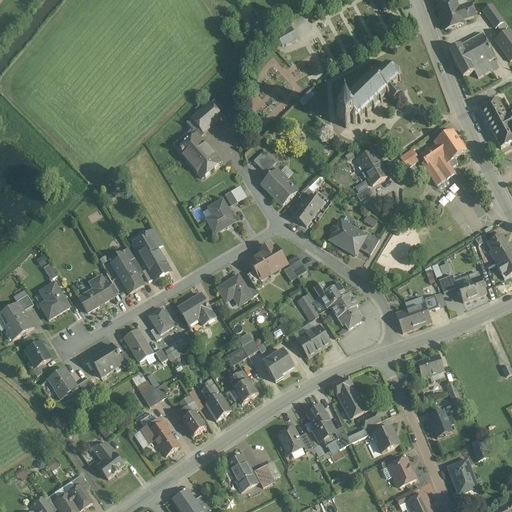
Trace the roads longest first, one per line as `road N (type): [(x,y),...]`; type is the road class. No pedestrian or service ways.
road 1 (tertiary): [(382,356),(312,386),(147,495)]
road 2 (residential): [(280,225),(70,348)]
road 3 (tertiary): [(511,214),(458,107),(418,0)]
road 4 (residential): [(280,225),(378,297),(392,352)]
road 5 (residential): [(382,356),(446,511)]
road 6 (tertiary): [(511,304),(392,352)]
